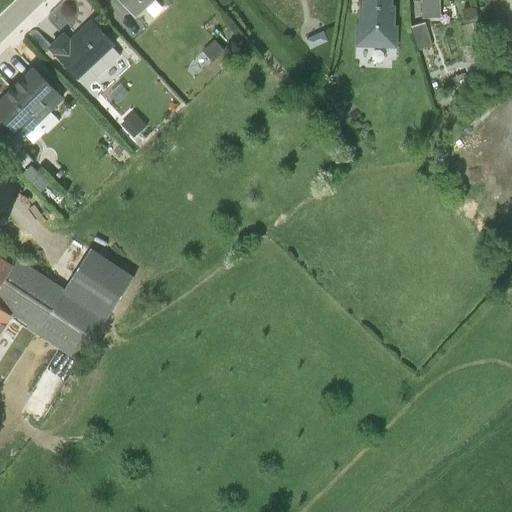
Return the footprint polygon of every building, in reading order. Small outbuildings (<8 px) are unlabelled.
[(120,0),(136,16),(153,0),(120,0)] [(390,0),(362,0),(363,4),(359,4),(357,25),(354,25),(354,47),(397,50),(397,26),(393,26),(394,5),(390,5),(390,0)] [(422,0),(423,19),(440,18),(439,0),(422,0)] [(50,47),(80,79),(89,70),(97,76),(120,55),(114,49),(115,47),(91,22),(70,41),(63,36),(50,47)] [(424,22),(409,27),(416,50),(431,45),(424,22)] [(323,31),(304,40),(309,50),(328,41),(323,31)] [(214,40),(202,51),(212,62),(224,51),(214,40)] [(33,69),(0,101),(0,116),(22,140),(63,100),(33,69)] [(133,112),(120,124),(133,138),(146,126),(133,112)] [(0,374),(7,379),(37,333),(79,361),(135,275),(91,247),(65,287),(18,257),(13,265),(0,256),(0,374)]
